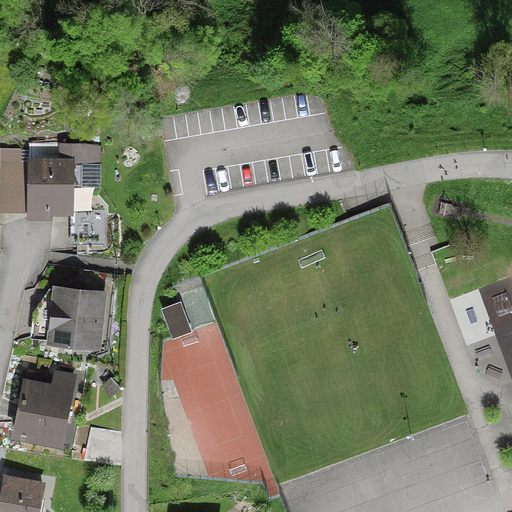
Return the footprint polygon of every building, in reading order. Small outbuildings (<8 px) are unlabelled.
[(69,212),(70,164),(80,164),(81,146),(29,145),(28,215),(47,215),(48,212),(69,212)] [(0,183),(0,184),(19,185),(20,167),(0,167),(0,183)] [(95,346),(100,296),(55,291),(50,341),(95,346)] [(189,333),(178,304),(164,309),(163,315),(172,339),(189,333)] [(23,384),(13,434),(59,444),(72,377),(53,374),(50,389),(23,384)] [(41,486),(4,479),(0,499),(0,511),(40,511),(41,509),(36,508),(41,486)]
